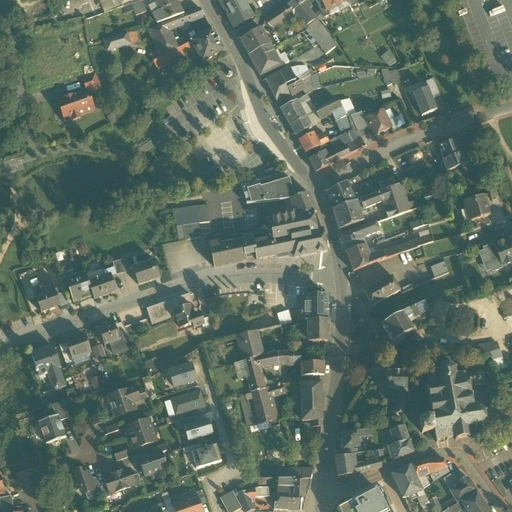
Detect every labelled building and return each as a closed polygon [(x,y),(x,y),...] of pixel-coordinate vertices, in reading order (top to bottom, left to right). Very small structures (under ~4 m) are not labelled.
[(184,15),(176,0),(164,0),(149,7),(157,24),(157,25),(171,20),(184,15)] [(221,6),(231,25),(235,22),(238,27),(253,19),(242,0),(218,0),(218,1),(218,2),(220,0),(223,0),(225,4),(221,6)] [(295,0),(281,10),(287,18),(293,14),(296,18),(307,9),(310,7),(304,0),(295,0)] [(327,11),(337,5),(334,0),(320,0),(322,3),(327,11)] [(346,0),(337,5),(340,11),(350,5),(347,0),(346,0)] [(132,6),(135,16),(148,12),(144,1),(132,6)] [(317,6),(324,19),(330,15),(327,11),(322,3),(317,6)] [(340,11),(337,5),(327,11),(330,15),(330,16),(340,11)] [(161,58),(177,49),(174,43),(168,30),(204,16),(200,9),(171,20),(147,29),(158,53),(161,58)] [(296,18),(305,28),(315,20),(307,9),(296,18)] [(271,29),(273,29),(287,18),(281,10),(271,17),(264,23),(269,28),(271,29)] [(335,48),(331,43),(327,38),(329,37),(316,20),(305,29),(304,29),(321,50),(325,56),(335,48)] [(195,51),(202,63),(223,52),(224,52),(211,30),(190,42),(195,51)] [(240,41),(249,57),(257,53),(263,58),(273,53),(262,30),(261,30),(260,30),(240,41)] [(136,32),(126,35),(130,45),(130,48),(144,46),(136,32)] [(107,52),(130,45),(126,35),(104,42),(107,52)] [(184,38),(174,43),(177,49),(180,48),(179,47),(187,43),(184,38)] [(190,42),(187,43),(179,47),(180,48),(177,49),(161,58),(165,66),(195,51),(190,42)] [(382,56),(388,50),(385,47),(379,53),(382,56)] [(274,52),(281,67),(289,63),(284,54),(280,56),(277,50),(274,52)] [(391,51),(382,55),(388,67),(397,62),(391,51)] [(274,52),(273,53),(263,58),(257,53),(249,57),(260,77),(263,76),(281,67),(274,52)] [(151,56),(158,69),(165,66),(161,58),(158,53),(151,56)] [(296,78),(309,72),(306,66),(297,66),(289,69),(294,80),(296,78)] [(265,81),(272,93),(285,87),(287,91),(295,86),(296,85),(295,81),(294,80),(289,69),(279,75),(265,81)] [(395,71),(381,74),(386,86),(393,84),(394,86),(400,84),(395,71)] [(296,85),(301,82),(310,77),(309,72),(296,78),(297,80),(295,81),(296,85)] [(310,77),(311,91),(320,89),(317,74),(310,77)] [(87,93),(101,88),(95,76),(82,80),(86,91),(87,93)] [(311,91),(310,77),(301,82),(305,89),(302,91),(305,95),(306,95),(311,91)] [(425,83),(428,89),(432,99),(440,96),(433,79),(425,83)] [(296,85),(295,86),(298,93),(302,91),(305,89),(301,82),(296,85)] [(278,105),(298,93),(295,86),(287,91),(285,87),(272,93),(278,105)] [(428,89),(413,95),(422,117),(437,111),(432,99),(428,89)] [(388,90),(380,92),(382,99),(390,97),(388,90)] [(71,117),(72,121),(79,119),(79,117),(94,111),(87,93),(86,91),(57,101),(64,120),(71,117)] [(309,100),(306,95),(305,95),(298,100),(301,105),(309,100)] [(306,119),(316,114),(317,113),(315,110),(309,100),(301,105),(299,106),(306,119)] [(317,108),(318,109),(319,112),(328,108),(336,104),(334,100),(317,108)] [(346,117),(348,117),(350,117),(356,115),(349,100),(339,102),(346,117)] [(280,110),(290,127),(306,119),(299,106),(296,102),(280,110)] [(339,102),(336,104),(328,108),(331,115),(335,122),(346,117),(339,102)] [(316,114),(319,121),(331,115),(328,108),(319,112),(317,113),(316,114)] [(363,112),(356,115),(363,130),(369,128),(365,119),(363,112)] [(373,137),(391,129),(391,128),(388,122),(387,122),(382,112),(373,117),(373,115),(365,119),(369,128),(373,137)] [(316,114),(306,119),(311,128),(321,123),(319,121),(316,114)] [(357,133),(363,130),(356,115),(350,117),(357,133)] [(401,116),(388,122),(391,128),(391,129),(392,132),(403,126),(405,125),(401,116)] [(336,122),(342,136),(352,131),(348,117),(336,122)] [(357,133),(350,117),(348,117),(352,131),(342,136),(336,139),(341,149),(346,147),(360,140),(357,133)] [(311,128),(306,119),(290,127),(296,137),(311,128)] [(298,142),(305,154),(320,147),(316,139),(313,134),(298,142)] [(328,143),(324,135),(316,139),(320,147),(328,143)] [(327,156),(341,149),(336,139),(329,142),(332,149),(325,152),(327,156)] [(440,146),(445,160),(445,161),(464,154),(465,153),(462,147),(459,139),(440,146)] [(346,147),(349,155),(365,148),(360,140),(346,147)] [(464,154),(466,159),(467,159),(477,155),(474,143),(462,147),(465,153),(464,154)] [(309,160),(316,173),(329,166),(329,165),(349,155),(346,147),(341,149),(327,156),(325,152),(325,151),(309,160)] [(466,159),(464,154),(445,161),(445,160),(442,161),(447,172),(469,163),(467,159),(466,159)] [(289,200),(295,198),(287,173),(241,187),(246,203),(269,201),(289,200)] [(382,192),(395,186),(392,180),(379,185),(382,192)] [(327,193),(334,210),(354,202),(352,195),(346,183),(327,193)] [(401,185),(395,186),(382,192),(386,201),(390,211),(386,212),(388,219),(395,217),(409,212),(407,204),(401,185)] [(489,194),(491,201),(498,199),(494,186),(488,188),(489,194)] [(382,192),(360,200),(363,209),(365,208),(386,201),(382,192)] [(293,208),(295,214),(298,214),(298,216),(312,213),(313,213),(313,212),(316,211),(309,194),(307,194),(295,198),(289,200),(293,208)] [(490,215),(486,203),(484,195),(464,201),(466,209),(467,209),(471,221),(490,215)] [(367,211),(365,208),(363,209),(360,200),(359,201),(356,202),(360,214),(367,211)] [(407,204),(409,212),(412,211),(418,209),(419,209),(417,201),(407,204)] [(333,211),(339,230),(363,221),(360,214),(356,202),(354,202),(334,210),(333,211)] [(255,257),(254,254),(252,244),(249,227),(248,225),(247,223),(245,222),(242,223),(239,224),(238,226),(238,229),(234,230),(229,204),(210,207),(213,218),(208,219),(213,244),(202,245),(196,247),(196,246),(174,253),(176,256),(173,256),(179,273),(182,272),(182,274),(209,265),(209,261),(217,260),(218,265),(223,264),(224,265),(241,262),(241,261),(246,260),(246,258),(255,257)] [(175,209),(178,227),(198,223),(195,206),(175,209)] [(198,223),(198,224),(209,223),(208,206),(197,207),(198,223)] [(412,211),(416,222),(422,220),(418,209),(412,211)] [(277,232),(279,241),(290,238),(317,232),(312,213),(298,216),(296,217),(295,214),(289,214),(269,219),(272,232),(277,232)] [(410,225),(412,230),(423,226),(422,220),(416,222),(410,225)] [(181,241),(200,237),(198,224),(198,223),(178,227),(181,241)] [(341,235),(346,252),(365,246),(363,238),(379,231),(379,230),(376,223),(341,235)] [(253,244),(252,244),(254,254),(255,254),(256,259),(276,255),(278,255),(278,257),(288,255),(288,253),(289,253),(293,252),(294,258),(327,251),(322,231),(317,232),(290,238),(279,241),(275,241),(274,239),(253,244)] [(419,234),(420,239),(430,236),(429,231),(419,234)] [(252,233),(253,244),(274,239),(275,241),(279,241),(277,232),(272,232),(261,233),(252,233)] [(430,236),(415,241),(388,250),(390,256),(391,256),(409,250),(417,248),(432,243),(430,236)] [(503,266),(511,262),(511,256),(506,241),(494,246),(495,247),(502,265),(503,266)] [(348,257),(353,270),(385,258),(382,252),(382,251),(370,256),(367,249),(367,250),(366,248),(365,246),(346,252),(348,257)] [(495,247),(492,248),(492,246),(484,249),(485,251),(482,252),(489,270),(492,269),(492,270),(500,267),(500,266),(502,265),(495,247)] [(127,260),(120,261),(123,274),(130,272),(127,260)] [(116,276),(123,274),(120,261),(112,264),(116,276)] [(133,269),(138,284),(160,276),(155,262),(141,266),(142,269),(135,272),(134,269),(133,269)] [(430,268),(434,279),(448,273),(444,263),(437,265),(430,268)] [(85,274),(88,283),(105,277),(103,270),(96,273),(95,270),(85,274)] [(74,302),(93,296),(88,283),(85,274),(67,280),(66,280),(71,294),(73,299),(74,302)] [(37,279),(42,293),(54,289),(54,288),(49,275),(37,279)] [(111,275),(105,277),(88,283),(93,296),(94,299),(111,293),(111,294),(117,292),(111,275)] [(59,279),(64,293),(65,296),(71,294),(66,280),(67,280),(66,276),(59,279)] [(364,292),(372,306),(400,291),(393,276),(364,292)] [(57,295),(54,289),(42,293),(35,296),(41,312),(50,309),(50,308),(60,305),(60,304),(57,295)] [(67,301),(65,296),(64,293),(57,295),(60,304),(60,305),(62,311),(69,308),(67,301)] [(152,324),(175,316),(173,310),(189,304),(191,309),(194,308),(189,293),(146,308),(152,324)] [(309,319),(328,319),(328,295),(305,295),(305,304),(300,304),(301,313),(305,313),(305,319),(309,319)] [(426,300),(408,309),(402,312),(408,322),(416,318),(415,316),(427,310),(426,308),(427,308),(429,307),(426,300)] [(193,323),(196,322),(193,315),(191,309),(189,304),(173,310),(175,316),(179,328),(193,323)] [(283,310),(286,324),(293,323),(289,309),(283,310)] [(286,324),(283,310),(278,312),(281,325),(286,324)] [(511,311),(503,314),(504,319),(511,316),(511,311)] [(382,324),(393,342),(413,330),(408,322),(402,312),(382,324)] [(196,322),(193,323),(194,328),(205,324),(201,313),(198,314),(200,321),(196,322)] [(328,340),(328,319),(309,319),(309,340),(328,340)] [(121,333),(125,340),(130,338),(121,322),(114,324),(118,334),(121,333)] [(104,344),(110,342),(119,339),(118,334),(114,324),(99,330),(104,344)] [(283,337),(280,326),(257,331),(260,342),(283,337)] [(236,336),(243,362),(256,358),(264,355),(260,342),(257,331),(236,336)] [(121,333),(118,334),(119,339),(110,342),(114,354),(129,348),(125,340),(121,333)] [(72,357),(72,358),(87,352),(91,351),(85,335),(66,342),(72,357)] [(59,345),(65,360),(72,357),(66,342),(59,345)] [(466,347),(468,356),(490,352),(490,353),(495,351),(494,342),(466,347)] [(30,354),(31,356),(54,348),(53,346),(30,354)] [(47,372),(54,390),(64,386),(57,367),(61,366),(54,348),(31,356),(36,369),(35,370),(36,372),(37,372),(39,375),(47,372)] [(301,351),(288,352),(288,363),(301,362),(301,351)] [(90,359),(87,352),(72,358),(74,364),(90,359)] [(264,355),(256,358),(258,367),(278,364),(278,352),(271,353),(264,355)] [(278,364),(288,363),(288,352),(278,352),(278,364)] [(494,359),(497,369),(505,367),(502,356),(494,359)] [(155,358),(151,361),(155,369),(150,372),(152,375),(162,369),(155,358)] [(238,380),(247,378),(251,392),(264,389),(258,367),(256,358),(243,362),(234,364),(238,380)] [(146,364),(150,372),(155,369),(151,361),(146,364)] [(301,362),(302,375),(324,374),(324,362),(301,362)] [(434,431),(436,443),(438,443),(438,441),(446,439),(446,441),(448,441),(447,439),(456,437),(456,438),(455,440),(456,441),(458,439),(467,437),(469,439),(470,437),(468,436),(467,430),(472,429),(471,426),(474,426),(474,428),(476,428),(476,426),(480,425),(482,427),(483,426),(482,424),(485,420),(488,420),(488,419),(486,418),(485,413),(487,412),(486,410),(484,411),(480,408),(480,406),(478,406),(478,408),(477,408),(477,403),(472,404),(471,396),(473,395),(473,394),(471,394),(469,386),(473,385),(474,387),(485,385),(483,371),(465,374),(466,372),(464,372),(463,374),(455,375),(455,369),(456,368),(455,367),(454,368),(449,365),(449,362),(448,362),(447,364),(441,365),(440,363),(439,364),(440,366),(436,371),(434,371),(434,372),(436,373),(437,378),(429,380),(427,378),(426,379),(428,381),(429,387),(428,387),(425,385),(424,387),(425,388),(426,392),(428,392),(429,401),(427,401),(428,403),(430,403),(431,412),(429,413),(429,418),(419,420),(422,434),(434,431)] [(196,381),(191,365),(169,372),(174,388),(196,381)] [(393,390),(407,390),(407,373),(388,372),(388,383),(388,390),(393,390)] [(100,376),(91,379),(95,390),(104,386),(100,376)] [(322,426),(323,419),(321,382),(300,382),(302,420),(313,420),(313,427),(322,426)] [(264,389),(251,392),(259,424),(269,422),(272,421),(278,419),(272,398),(275,397),(276,394),(284,392),(282,383),(276,385),(264,389)] [(380,396),(388,396),(388,392),(388,390),(388,383),(380,383),(380,396)] [(129,390),(133,403),(140,401),(137,392),(135,388),(129,390)] [(137,392),(140,401),(148,398),(145,389),(137,392)] [(107,398),(115,418),(136,411),(133,403),(129,390),(107,398)] [(395,415),(403,417),(407,390),(393,390),(393,397),(395,397),(397,397),(395,415)] [(200,392),(171,401),(176,416),(182,414),(204,408),(200,392)] [(248,427),(259,424),(251,392),(240,396),(248,427)] [(164,403),(169,418),(176,416),(171,401),(164,403)] [(58,416),(60,422),(69,419),(63,402),(51,405),(55,417),(58,416)] [(184,420),(182,414),(176,416),(169,418),(165,420),(167,425),(176,422),(184,420)] [(38,423),(46,445),(66,438),(60,422),(58,416),(55,417),(38,423)] [(179,430),(184,429),(183,428),(196,424),(194,417),(184,420),(176,422),(179,430)] [(269,422),(271,427),(280,425),(278,419),(272,421),(269,422)] [(126,428),(130,439),(153,431),(149,420),(126,428)] [(188,442),(212,434),(208,420),(196,424),(183,428),(184,429),(188,442)] [(105,429),(107,435),(119,431),(116,425),(105,429)] [(394,446),(409,440),(404,426),(389,432),(394,446)] [(358,431),(358,438),(372,436),(371,429),(358,431)] [(157,442),(153,431),(130,439),(134,450),(157,442)] [(340,441),(341,449),(359,447),(358,438),(358,431),(342,433),(343,440),(340,441)] [(414,453),(409,440),(394,446),(387,448),(391,461),(414,453)] [(184,456),(191,453),(201,450),(200,444),(182,450),(184,456)] [(151,450),(153,456),(161,453),(161,454),(167,452),(164,446),(151,450)] [(196,470),(221,462),(216,446),(201,450),(191,453),(196,470)] [(374,452),(375,458),(368,460),(368,461),(353,464),(351,455),(335,457),(338,477),(354,475),(382,468),(380,460),(379,457),(383,456),(382,451),(374,452)] [(114,456),(117,462),(128,458),(126,452),(114,456)] [(142,468),(145,477),(160,472),(158,465),(164,463),(161,454),(161,453),(153,456),(143,459),(146,467),(142,468)] [(427,460),(424,461),(412,465),(418,478),(423,489),(429,485),(425,476),(429,475),(429,474),(447,469),(443,460),(427,460)] [(391,475),(403,499),(407,497),(415,494),(422,491),(409,466),(391,475)] [(294,479),(296,479),(296,468),(279,469),(279,479),(294,479)] [(313,468),(296,468),(296,479),(310,479),(313,468)] [(130,469),(116,474),(122,491),(135,487),(136,486),(132,477),(130,469)] [(429,474),(433,482),(448,473),(447,469),(429,474)] [(87,499),(91,501),(95,500),(97,496),(96,495),(91,480),(89,473),(82,476),(80,471),(72,474),(77,490),(83,488),(87,499)] [(110,496),(122,491),(116,474),(103,479),(105,484),(106,486),(109,496),(110,496)] [(443,480),(449,490),(456,486),(456,485),(459,483),(453,474),(443,480)] [(135,487),(135,488),(142,486),(138,475),(132,477),(136,486),(135,487)] [(91,480),(96,495),(102,493),(96,478),(91,480)] [(454,499),(457,503),(477,492),(468,478),(459,483),(456,485),(456,486),(457,487),(450,491),(454,499)] [(279,479),(278,487),(294,487),(294,481),(294,479),(279,479)] [(304,481),(294,481),(294,487),(293,505),(288,504),(288,510),(301,510),(301,495),(302,495),(303,494),(304,481)] [(100,488),(104,500),(111,497),(110,496),(109,496),(106,486),(100,488)] [(294,487),(278,487),(278,504),(274,504),(274,510),(288,510),(288,504),(293,505),(294,487)] [(259,488),(246,491),(249,498),(268,497),(268,489),(259,488)] [(388,511),(376,488),(337,509),(339,511),(388,511)] [(250,511),(254,511),(249,498),(246,491),(237,494),(244,511),(250,511)] [(417,499),(421,508),(429,504),(423,491),(422,491),(415,494),(417,499)] [(197,498),(200,507),(206,505),(202,492),(196,494),(197,498)] [(220,499),(226,511),(235,511),(241,509),(232,493),(220,499)] [(460,502),(465,508),(481,499),(477,493),(460,502)] [(7,510),(7,511),(20,511),(19,507),(14,508),(11,497),(0,498),(0,501),(2,511),(7,510)] [(197,497),(184,501),(187,511),(202,511),(200,507),(197,498),(197,497)] [(433,511),(444,511),(445,511),(442,506),(439,508),(435,498),(429,502),(433,511)] [(454,499),(446,504),(449,510),(458,504),(457,503),(454,499)] [(489,511),(481,499),(465,508),(466,511),(489,511)] [(187,511),(184,501),(171,506),(173,511),(187,511)] [(164,503),(164,504),(166,511),(173,511),(171,506),(169,502),(164,503)] [(458,511),(461,511),(465,508),(460,502),(458,504),(460,507),(451,511),(446,511),(445,511),(444,511),(458,511)]
